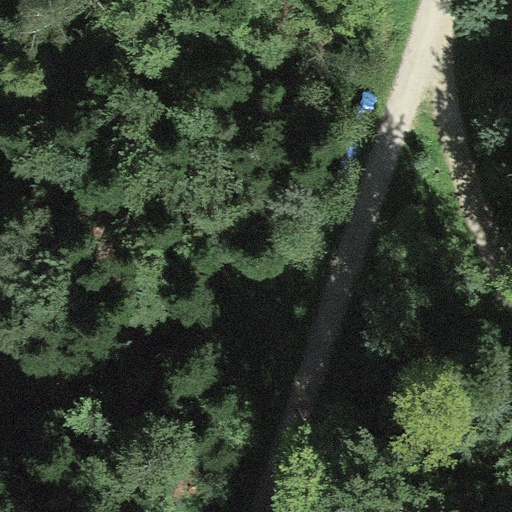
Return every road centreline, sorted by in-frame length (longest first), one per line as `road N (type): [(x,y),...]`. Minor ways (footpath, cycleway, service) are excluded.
road 1 (track): [(263,511),(433,14)]
road 2 (track): [(433,14),(487,252),(511,286)]
